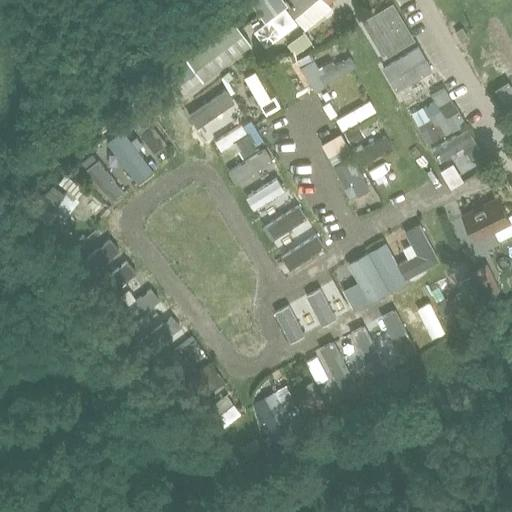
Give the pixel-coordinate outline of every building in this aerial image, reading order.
[(317,0),(290,0),(293,4),(287,9),(304,30),(331,8),(326,1),(322,5),(317,0)] [(411,37),(393,6),(368,21),(386,52),(411,37)] [(230,22),(183,58),(200,80),(247,44),(230,22)] [(360,67),(355,57),(323,72),(314,53),(307,56),(326,97),(349,86),(343,75),(360,67)] [(418,69),(410,55),(394,65),(402,78),(418,69)] [(268,114),(281,108),(263,70),(249,76),(268,114)] [(499,87),(511,81),(511,70),(495,78),(499,87)] [(343,119),(354,114),(347,99),(336,104),(343,119)] [(244,116),(233,100),(226,105),(237,121),(244,116)] [(282,139),(298,135),(293,114),(277,118),(282,139)] [(273,117),(261,121),(267,137),(279,133),(273,117)] [(227,150),(253,132),(246,122),(220,139),(227,150)] [(362,137),(356,126),(344,133),(350,144),(362,137)] [(126,128),(116,133),(136,169),(146,164),(126,128)] [(342,159),(338,151),(328,157),(332,164),(342,159)] [(272,160),(280,171),(290,165),(282,153),(272,160)] [(107,190),(117,182),(96,158),(87,166),(107,190)] [(378,195),(384,207),(419,189),(412,177),(378,195)] [(252,194),(258,204),(277,191),(270,181),(252,194)] [(80,210),(88,200),(66,184),(58,193),(80,210)] [(497,197),(461,214),(474,239),(493,230),(498,240),(511,233),(511,214),(507,217),(497,197)] [(304,198),(269,212),(279,237),(314,222),(304,198)] [(400,262),(391,243),(355,260),(367,286),(383,278),(388,288),(444,262),(425,222),(410,229),(421,252),(400,262)] [(99,241),(103,251),(121,243),(118,234),(99,241)] [(127,268),(138,281),(146,274),(135,262),(127,268)] [(497,289),(485,265),(472,271),(484,295),(497,289)] [(355,311),(342,275),(315,284),(328,320),(355,311)] [(228,301),(243,288),(234,276),(218,290),(228,301)] [(156,342),(189,324),(176,299),(142,316),(156,342)] [(396,320),(418,308),(413,301),(384,317),(396,337),(403,333),(396,320)] [(311,348),(320,371),(334,365),(326,343),(311,348)] [(160,355),(154,348),(147,354),(153,360),(160,355)] [(212,354),(186,384),(206,402),(233,372),(212,354)] [(294,429),(273,389),(250,401),(272,441),(294,429)] [(242,400),(223,410),(228,420),(247,411),(242,400)]
